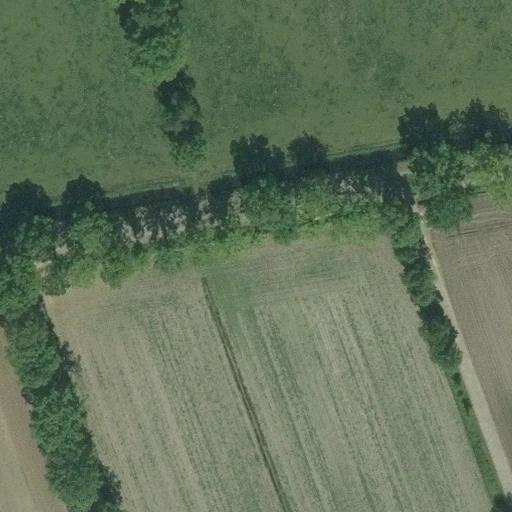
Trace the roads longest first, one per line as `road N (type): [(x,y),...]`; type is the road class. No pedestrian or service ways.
road 1 (residential): [(0,253),(511,164)]
road 2 (track): [(102,511),(6,252)]
